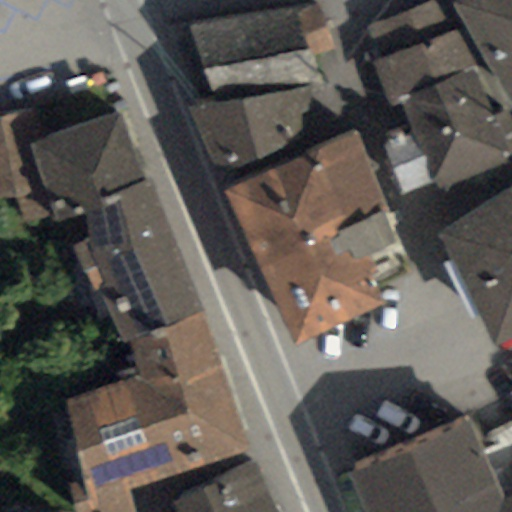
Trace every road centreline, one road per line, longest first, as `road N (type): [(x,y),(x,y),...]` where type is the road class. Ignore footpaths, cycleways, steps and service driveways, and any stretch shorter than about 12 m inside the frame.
road 1 (residential): [(290,444),(126,14)]
road 2 (residential): [(290,444),(194,478),(145,511)]
